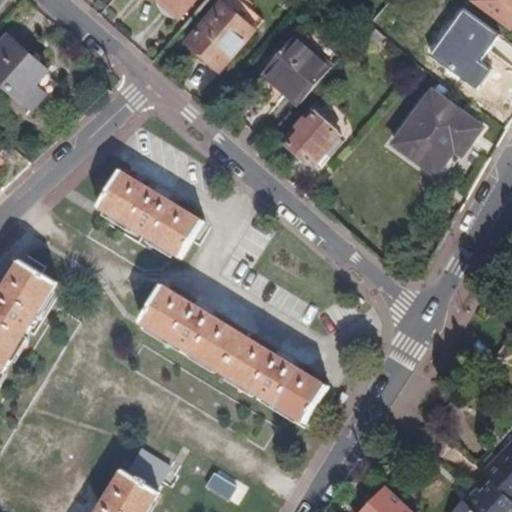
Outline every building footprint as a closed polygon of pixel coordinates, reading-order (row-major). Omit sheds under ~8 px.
[(180,18),(195,0),(159,0),(161,1),(161,4),(161,7),(161,11),(164,14),(167,16),(171,17),(175,17),(178,16),(180,18)] [(221,72),(259,28),(244,14),(227,0),(225,0),(188,43),(221,72)] [(511,0),(474,0),(511,27),(511,26),(511,0)] [(259,28),(268,18),(252,4),(244,14),(259,28)] [(332,67),(296,37),(266,72),(290,92),(287,95),(299,106),(332,67)] [(48,73),(8,38),(0,47),(0,83),(33,112),(42,102),(32,92),(36,87),(48,73)] [(47,96),(36,87),(32,92),(42,102),(47,96)] [(481,126),(433,89),(396,137),(444,174),(481,126)] [(344,141),(335,134),(337,132),(312,110),(286,141),(315,166),(327,152),(331,156),(344,141)] [(207,224),(122,172),(101,207),(186,259),(207,224)] [(0,380),(59,285),(23,263),(0,300),(0,380)] [(329,388),(165,288),(144,323),(307,423),(329,388)] [(511,504),(511,446),(495,465),(489,459),(477,471),(492,485),(511,504)] [(147,511),(160,492),(157,490),(171,467),(144,450),(129,474),(124,471),(99,511),(147,511)] [(511,511),(511,504),(492,485),(481,497),(479,495),(466,508),(463,505),(457,511),(511,511)] [(412,511),(388,489),(366,511),(412,511)]
